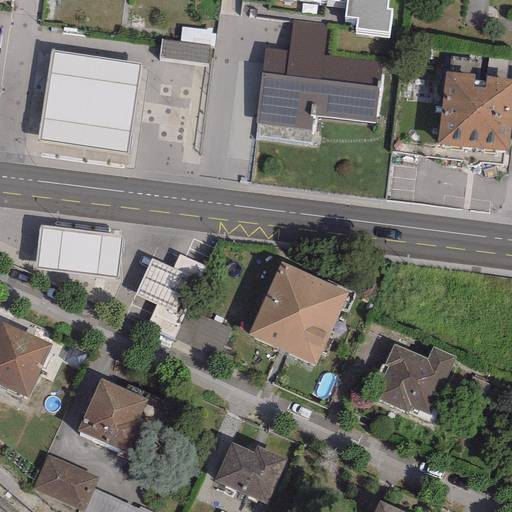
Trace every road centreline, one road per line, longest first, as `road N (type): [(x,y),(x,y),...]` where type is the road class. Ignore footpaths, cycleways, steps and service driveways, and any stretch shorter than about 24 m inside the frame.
road 1 (residential): [(500,511),(0,285)]
road 2 (primary): [(4,178),(511,245)]
road 3 (residential): [(26,0),(4,178)]
